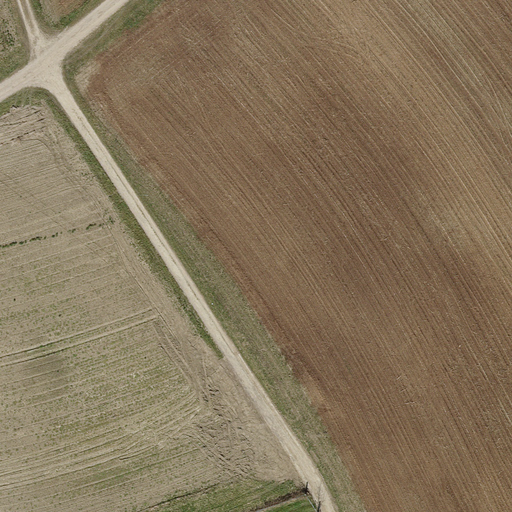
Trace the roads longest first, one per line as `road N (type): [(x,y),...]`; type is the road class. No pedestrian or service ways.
road 1 (track): [(24,0),(42,61),(331,511)]
road 2 (track): [(118,0),(0,86)]
